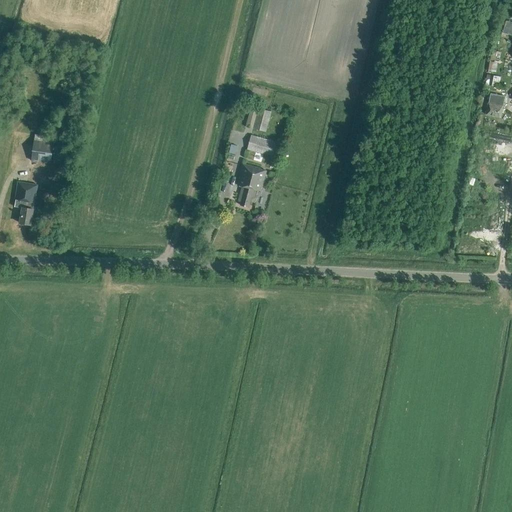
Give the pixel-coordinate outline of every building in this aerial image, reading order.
[(511,22),(505,20),(501,33),(511,35),(511,22)] [(489,86),(494,87),(495,84),(499,85),(500,77),(487,74),(485,84),(489,85),(489,86)] [(500,117),(503,102),(504,96),(491,93),(486,114),(500,117)] [(266,132),(272,112),(258,108),(252,129),(266,132)] [(51,163),(54,137),(34,134),(31,160),(51,163)] [(274,157),(278,143),(251,135),(247,150),(274,157)] [(261,191),(266,171),(259,170),(260,169),(243,164),(237,185),(242,186),(238,201),(241,202),(241,205),(248,207),(251,197),(254,198),(256,189),(261,191)] [(34,203),(37,185),(18,182),(17,188),(15,199),(16,200),(14,207),(22,208),(20,223),(30,225),(33,209),(34,203)]
